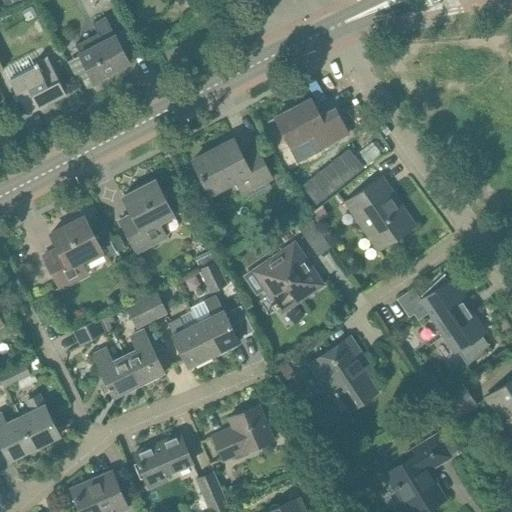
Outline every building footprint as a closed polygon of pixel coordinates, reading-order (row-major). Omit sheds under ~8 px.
[(98,33),(76,44),(80,53),(79,53),(92,77),(90,78),(93,84),(103,78),(102,76),(129,63),(124,52),(136,46),(127,28),(115,34),(105,16),(92,23),(98,33)] [(38,107),(66,93),(48,58),(34,65),(35,66),(10,80),(28,115),(39,109),(38,107)] [(311,98),(275,117),(297,159),(348,133),(335,108),(320,116),(311,98)] [(233,139),(221,145),(193,160),(210,192),(235,179),(242,192),(271,177),(257,150),(243,158),(233,139)] [(378,250),(389,242),(392,246),(400,240),(398,236),(415,225),(382,177),(345,202),(378,250)] [(124,227),(137,252),(167,236),(159,222),(173,214),(155,179),(123,196),(136,221),(124,227)] [(321,205),(310,213),(316,222),(327,214),(321,205)] [(319,257),(331,249),(306,212),(294,220),(319,257)] [(60,288),(88,274),(81,260),(102,250),(84,216),(50,233),(61,254),(46,262),(60,288)] [(119,235),(112,238),(118,251),(126,248),(119,235)] [(252,270),(246,274),(257,292),(264,288),(281,313),(314,291),(324,284),(319,278),(295,241),(252,270)] [(196,260),(199,267),(214,260),(211,253),(196,260)] [(215,262),(200,269),(213,295),(228,287),(215,262)] [(489,342),(488,343),(481,334),(484,332),(465,304),(469,302),(453,278),(449,280),(444,275),(445,274),(444,273),(421,295),(423,298),(410,307),(402,295),(397,298),(409,317),(416,312),(419,316),(428,309),(456,351),(458,349),(467,363),(466,364),(467,365),(489,343),(489,342)] [(155,290),(141,297),(152,318),(166,311),(155,290)] [(211,316),(198,323),(213,354),(239,342),(223,310),(216,295),(204,300),(211,316)] [(152,318),(141,297),(126,305),(136,326),(152,318)] [(240,306),(230,311),(236,323),(239,322),(246,318),(240,306)] [(99,318),(75,330),(82,345),(107,332),(99,318)] [(179,318),(167,323),(173,335),(189,367),(213,354),(198,323),(197,323),(185,329),(179,318)] [(124,356),(138,384),(164,371),(144,330),(131,336),(138,350),(124,356)] [(310,364),(321,380),(327,376),(349,409),(376,391),(364,372),(370,368),(350,337),(310,364)] [(114,396),(138,384),(124,356),(112,362),(105,348),(93,354),(114,396)] [(30,375),(23,362),(0,373),(0,377),(5,387),(30,375)] [(511,379),(484,399),(500,422),(511,440),(511,379)] [(435,403),(449,423),(475,405),(461,385),(435,403)] [(33,410),(19,417),(34,447),(60,435),(40,394),(27,400),(33,410)] [(212,435),(224,462),(274,440),(258,404),(229,417),(233,426),(212,435)] [(0,440),(9,460),(34,447),(19,417),(6,423),(1,413),(0,413),(0,440)] [(134,454),(149,487),(167,480),(165,475),(193,463),(180,433),(134,454)] [(396,486),(411,511),(423,511),(425,511),(424,510),(443,499),(426,470),(450,456),(437,435),(407,453),(410,458),(385,474),(393,487),(396,486)] [(114,511),(127,507),(112,471),(71,489),(81,511),(114,511)] [(209,511),(215,511),(228,507),(213,472),(196,479),(209,511)] [(303,511),(298,498),(265,511),(303,511)] [(511,511),(511,499),(496,509),(497,511),(511,511)]
